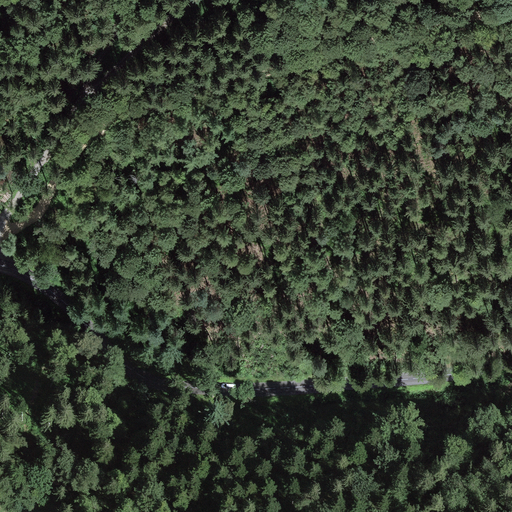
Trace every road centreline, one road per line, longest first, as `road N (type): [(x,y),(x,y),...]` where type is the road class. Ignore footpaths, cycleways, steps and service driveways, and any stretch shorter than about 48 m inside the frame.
road 1 (track): [(511,7),(114,115),(75,143),(35,209),(0,229)]
road 2 (tertiary): [(511,361),(301,388),(186,387),(147,378),(114,356),(48,286),(0,265)]
road 3 (track): [(0,213),(83,94),(188,0)]
road 4 (track): [(79,511),(28,438),(36,393),(73,311)]
